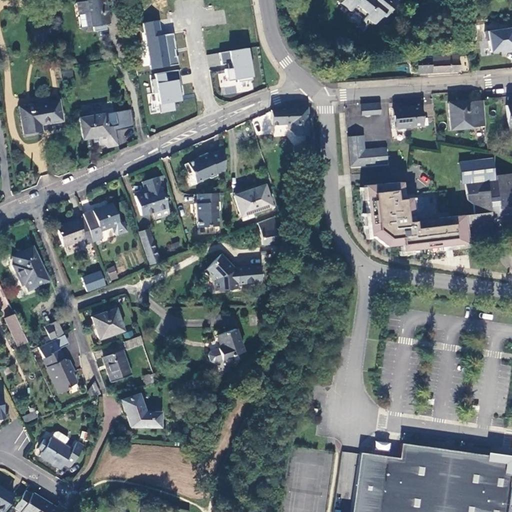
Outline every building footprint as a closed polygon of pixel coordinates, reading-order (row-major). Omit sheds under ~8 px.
[(110,24),(105,0),(75,0),(81,29),(110,24)] [(383,17),(397,0),(396,0),(341,0),(339,3),(349,11),(351,7),(363,17),(360,20),(362,22),(366,18),(373,24),(380,15),(383,17)] [(144,23),(152,69),(179,64),(174,33),(162,35),(160,21),(144,23)] [(511,27),(484,33),(486,42),(489,41),(491,53),(504,51),(504,53),(511,52),(511,27)] [(225,69),(228,82),(255,78),(250,48),(219,53),(222,65),(228,63),(228,68),(225,69)] [(460,72),(458,55),(431,57),(431,58),(416,59),(417,74),(460,72)] [(72,76),(70,66),(62,67),(63,77),(72,76)] [(147,93),(150,115),(176,110),(175,103),(183,101),(179,71),(154,74),(155,79),(151,79),(153,93),(147,93)] [(62,121),(58,101),(19,107),(24,134),(36,132),(35,126),(40,125),(62,121)] [(472,127),(484,126),(482,101),(470,102),(470,101),(447,103),(450,130),(472,128),(472,127)] [(360,105),(361,116),(379,114),(378,104),(360,105)] [(419,105),(392,108),(392,116),(394,129),(428,126),(427,118),(421,119),(419,105)] [(306,109),(284,109),(284,110),(271,111),(270,124),(289,124),(290,132),(295,137),(307,136),(306,109)] [(114,127),(114,132),(133,128),(130,110),(125,111),(127,120),(117,121),(118,126),(114,127)] [(125,111),(79,119),(83,139),(91,138),(92,143),(98,142),(99,145),(104,145),(107,147),(117,145),(114,132),(114,127),(118,126),(117,121),(127,120),(125,111)] [(252,119),(258,134),(264,132),(258,117),(252,119)] [(364,165),(363,150),(362,135),(347,136),(349,166),(364,165)] [(385,148),(363,150),(364,165),(387,163),(385,148)] [(216,174),(224,171),(223,150),(208,156),(207,154),(198,157),(199,159),(183,166),(187,175),(191,174),(195,183),(207,178),(210,179),(217,176),(216,174)] [(511,173),(494,176),(495,181),(464,184),(466,200),(472,200),(473,206),(474,214),(464,216),(465,231),(478,229),(491,228),(490,223),(495,223),(511,220),(511,193),(511,192),(511,173)] [(169,214),(157,177),(142,182),(144,189),(145,193),(134,196),(140,216),(152,212),(154,219),(169,214)] [(403,199),(401,182),(363,186),(363,187),(365,200),(367,213),(369,236),(372,236),(386,247),(400,245),(401,251),(467,243),(465,231),(464,216),(463,215),(439,218),(439,220),(413,223),(413,221),(412,212),(410,198),(403,199)] [(270,206),(263,186),(245,192),(245,194),(234,198),(240,216),(252,212),(270,206)] [(217,212),(219,210),(218,194),(196,195),(197,204),(194,204),(195,214),(196,214),(197,228),(218,227),(217,212)] [(112,204),(82,214),(84,219),(93,242),(103,239),(100,232),(119,225),(112,204)] [(254,218),(252,212),(240,216),(242,222),(254,218)] [(85,245),(93,242),(84,219),(77,221),(76,220),(55,228),(63,247),(83,240),(85,245)] [(277,243),(274,222),(260,225),(260,231),(258,231),(262,245),(277,243)] [(139,232),(142,241),(151,238),(148,229),(139,232)] [(159,262),(151,238),(142,241),(150,265),(159,262)] [(168,252),(181,247),(179,241),(166,246),(168,252)] [(27,290),(48,281),(32,247),(12,257),(14,264),(12,265),(21,285),(24,283),(27,290)] [(213,281),(214,292),(236,290),(236,285),(260,283),(259,267),(234,269),(234,272),(232,272),(230,269),(230,266),(220,256),(203,271),(213,281)] [(117,276),(114,267),(107,269),(111,279),(117,276)] [(103,285),(108,283),(103,271),(99,273),(103,285)] [(99,273),(82,279),(86,291),(103,285),(99,273)] [(115,308),(90,317),(98,340),(123,331),(115,308)] [(13,315),(4,319),(17,346),(26,342),(13,315)] [(56,321),(49,324),(56,338),(63,334),(56,321)] [(234,329),(215,336),(220,349),(217,350),(217,349),(208,352),(207,355),(209,362),(213,364),(221,362),(220,360),(242,352),(234,329)] [(125,350),(143,344),(140,337),(123,343),(125,350)] [(59,393),(68,389),(67,387),(73,384),(74,380),(70,372),(71,371),(70,368),(71,366),(68,361),(65,360),(63,361),(53,340),(37,347),(59,393)] [(130,375),(121,351),(102,358),(110,382),(130,375)] [(143,376),(145,386),(152,384),(149,375),(143,376)] [(185,391),(199,389),(195,375),(181,378),(185,391)] [(93,383),(87,391),(89,398),(98,395),(93,383)] [(207,393),(200,395),(203,406),(209,400),(207,393)] [(129,427),(160,427),(160,413),(144,412),(138,395),(121,401),(129,427)] [(209,406),(213,410),(222,399),(218,396),(209,406)] [(34,412),(20,418),(23,424),(37,418),(34,412)] [(63,464),(70,468),(83,447),(77,442),(72,450),(64,445),(68,438),(58,432),(55,432),(51,437),(47,442),(43,440),(37,449),(42,452),(39,456),(60,470),(63,464)] [(511,511),(511,476),(511,470),(511,459),(508,459),(402,444),(400,459),(361,454),(352,511),(511,511)] [(1,511),(13,496),(0,488),(0,511),(1,511)] [(32,495),(25,491),(14,508),(21,511),(20,511),(56,511),(58,510),(32,493),(32,495)]
